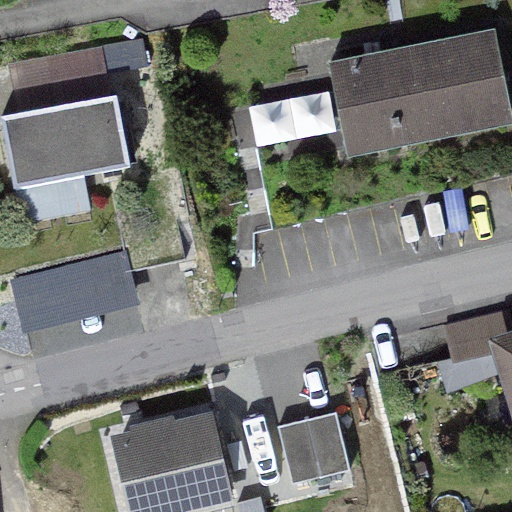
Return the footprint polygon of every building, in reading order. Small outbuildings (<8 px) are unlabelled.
[(482,50),(340,84),(360,163),(501,129),(482,50)] [(115,100),(0,127),(0,138),(14,197),(131,169),(115,100)] [(511,318),(472,330),(504,440),(511,437),(511,318)] [(332,416),(273,432),(289,491),(348,476),(332,416)] [(196,437),(119,460),(134,511),(208,511),(218,509),(196,437)]
